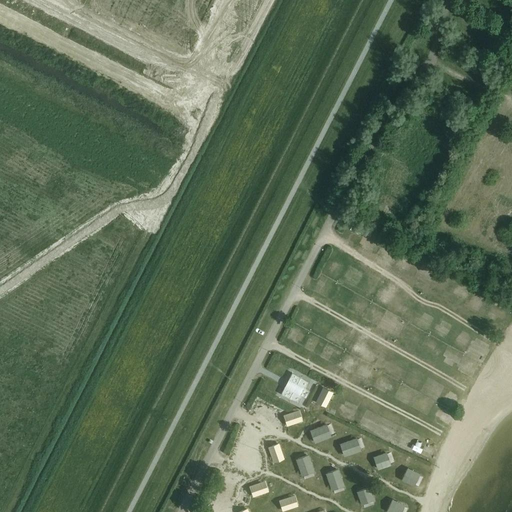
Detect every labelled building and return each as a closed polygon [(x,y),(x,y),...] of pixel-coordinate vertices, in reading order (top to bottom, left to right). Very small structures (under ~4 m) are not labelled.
[(465,364),(474,371),(480,363),(471,356),(465,364)] [(283,391),(301,399),(312,377),(293,369),(283,391)] [(440,400),(436,411),(448,416),(453,406),(440,400)] [(399,427),(394,437),(404,442),(409,432),(399,427)] [(415,448),(426,454),(431,444),(421,438),(415,448)] [(396,456),(399,446),(386,442),(383,452),(396,456)] [(422,462),(406,454),(403,461),(404,461),(400,469),(399,469),(395,475),(411,484),(414,476),(420,479),(423,472),(418,469),(422,462)] [(372,488),(369,493),(379,499),(382,494),(372,488)]
